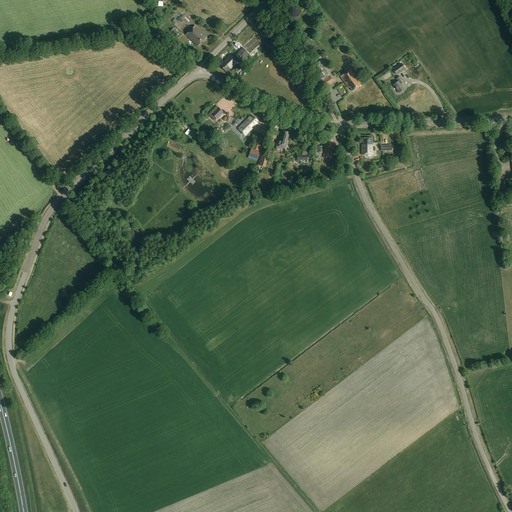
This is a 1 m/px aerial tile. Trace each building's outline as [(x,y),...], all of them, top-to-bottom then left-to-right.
[(207,38),(195,26),(186,35),(197,47),(207,38)] [(179,34),(174,29),(171,32),(176,37),(179,34)] [(150,38),(162,45),(165,40),(155,34),(154,35),(152,34),(150,38)] [(264,42),(269,48),(273,44),(268,38),(264,42)] [(243,48),(235,56),(241,62),(249,54),(243,48)] [(226,72),(237,62),(231,55),(226,60),(226,61),(224,63),(223,61),(219,65),(226,72)] [(311,67),(320,80),(328,74),(320,62),(311,67)] [(401,63),(392,69),(396,75),(405,69),(401,63)] [(359,80),(351,70),(340,77),(349,89),(350,88),(353,92),(361,86),(358,81),(359,80)] [(330,76),(320,83),(324,89),(334,81),(330,76)] [(403,83),(400,77),(396,79),(399,82),(394,86),(399,93),(405,89),(401,84),(403,83)] [(218,108),(212,114),(217,119),(224,113),(218,108)] [(256,123),(258,121),(253,117),(251,119),(250,118),(239,129),(244,134),(247,132),(248,133),(257,124),(256,123)] [(289,133),(282,131),(279,141),(278,141),(276,146),(286,149),(288,141),(287,141),(289,133)] [(372,139),(364,139),(364,144),(362,144),(362,155),(372,155),(372,139)] [(332,140),(325,140),(325,142),(324,154),(324,158),(332,158),(333,154),(332,154),(332,151),(331,151),(332,140)] [(249,155),(257,158),(259,153),(251,150),(249,155)] [(259,165),(265,167),(268,159),(262,157),(259,165)]
